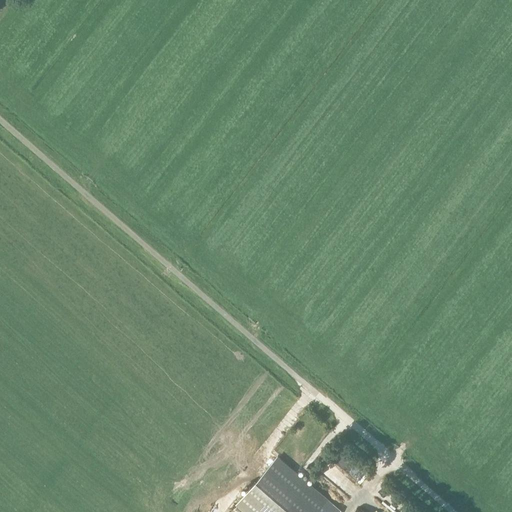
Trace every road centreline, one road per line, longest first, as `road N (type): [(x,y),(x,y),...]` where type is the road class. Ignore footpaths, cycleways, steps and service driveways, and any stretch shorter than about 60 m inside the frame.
road 1 (unclassified): [(450,511),(0,123)]
road 2 (unknown): [(308,389),(215,511)]
